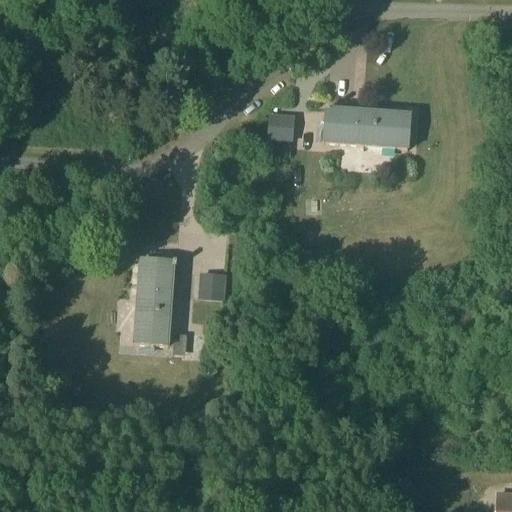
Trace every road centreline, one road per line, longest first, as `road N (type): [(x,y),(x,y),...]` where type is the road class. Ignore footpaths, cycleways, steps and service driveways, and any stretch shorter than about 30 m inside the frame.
road 1 (residential): [(354,13),(197,144),(161,163),(115,172),(0,163)]
road 2 (residential): [(511,15),(354,13)]
